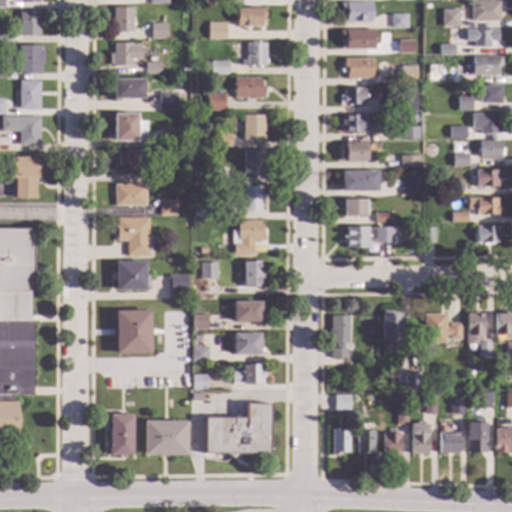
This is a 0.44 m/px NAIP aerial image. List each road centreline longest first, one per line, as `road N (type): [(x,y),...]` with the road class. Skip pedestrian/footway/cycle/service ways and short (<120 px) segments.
road 1 (residential): [(310,0),(305,511)]
road 2 (residential): [(71,0),(75,499)]
road 3 (secondary): [(511,495),(75,499)]
road 4 (residential): [(511,274),(309,276)]
